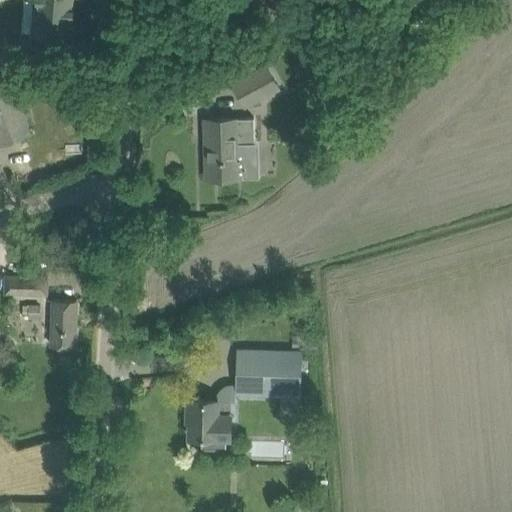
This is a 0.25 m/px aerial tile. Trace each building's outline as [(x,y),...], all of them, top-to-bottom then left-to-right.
[(34,32),(34,33),(35,34),(55,35),(55,38),(67,39),(67,36),(71,36),(72,36),(74,0),(36,0),(36,1),(34,32)] [(418,47),(440,28),(444,25),(430,9),(419,19),(423,23),(404,40),(409,46),(414,42),(418,47)] [(382,59),(393,72),(413,55),(402,42),(382,59)] [(0,80),(9,77),(0,55),(0,80)] [(267,64),(233,83),(246,108),(280,89),(267,64)] [(0,145),(8,143),(31,134),(9,77),(0,80),(0,145)] [(357,107),(375,91),(363,79),(351,90),(357,97),(352,101),(357,107)] [(247,139),(236,140),(236,118),(225,118),(205,119),(205,120),(209,120),(209,143),(206,143),(207,178),(227,177),(238,177),(248,176),(247,139)] [(6,275),(5,293),(48,294),(48,276),(6,275)] [(52,345),(56,345),(76,346),(77,299),(53,298),(52,345)] [(22,318),(39,319),(40,305),(23,304),(22,318)] [(235,390),(301,393),(302,351),(237,348),(235,390)] [(188,398),(188,414),(191,414),(190,441),(201,442),(201,448),(227,449),(227,437),(231,437),(231,416),(217,415),(217,399),(188,398)]
